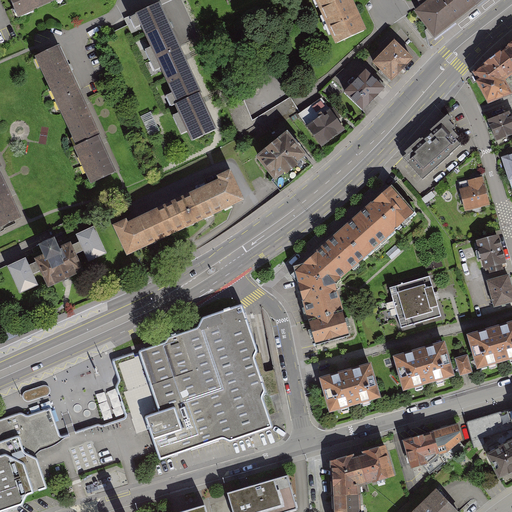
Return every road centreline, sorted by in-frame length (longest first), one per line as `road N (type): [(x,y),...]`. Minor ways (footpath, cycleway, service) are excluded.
road 1 (primary): [(222,265),(339,176),(442,71)]
road 2 (primary): [(0,373),(152,306),(222,265)]
road 3 (residential): [(81,511),(306,445)]
road 4 (residential): [(306,445),(511,386)]
road 5 (residential): [(222,265),(277,312),(306,445)]
road 6 (residential): [(442,71),(472,110),(508,226)]
